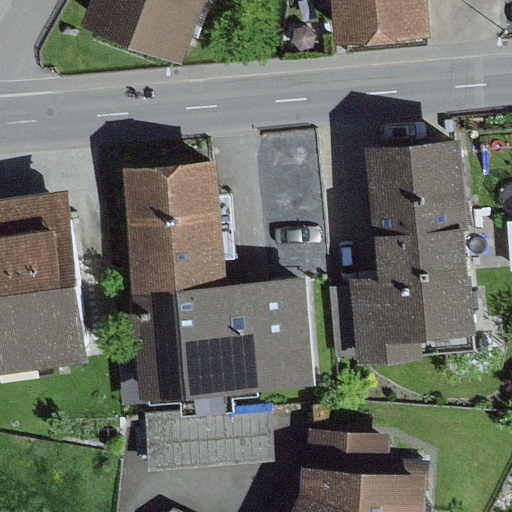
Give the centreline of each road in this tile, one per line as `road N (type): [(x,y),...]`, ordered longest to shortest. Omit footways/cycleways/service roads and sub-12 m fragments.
road 1 (tertiary): [(4,123),(511,82)]
road 2 (residential): [(37,0),(9,50),(4,123)]
